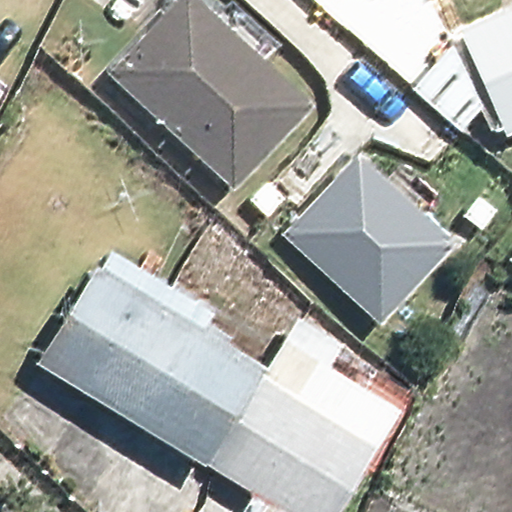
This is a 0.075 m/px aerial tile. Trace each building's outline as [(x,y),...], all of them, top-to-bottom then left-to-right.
[(189,0),(169,0),(104,70),(224,182),(300,103),(189,0)] [(511,7),(455,32),(502,138),(511,133),(511,7)] [(365,152),(290,233),(381,316),(456,235),(365,152)] [(511,250),(503,262),(511,268),(511,250)] [(27,362),(270,511),(322,511),(369,438),(87,264),(27,362)]
